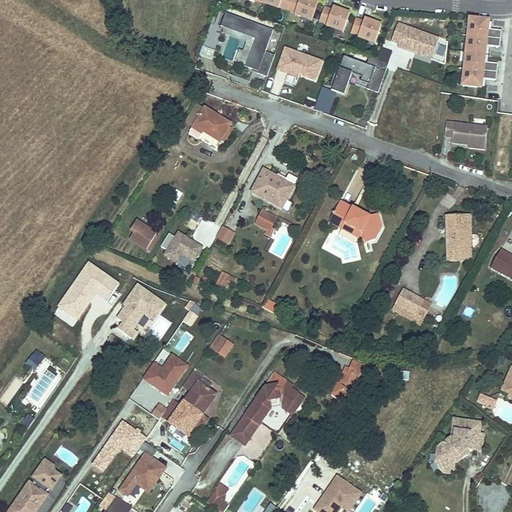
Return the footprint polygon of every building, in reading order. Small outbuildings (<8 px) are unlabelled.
[(261,0),(261,3),(278,9),(279,8),(281,0),(261,0)] [(281,0),(279,8),(295,14),(299,0),(281,0)] [(319,0),(317,0),(299,0),(295,14),(294,15),(311,21),(319,0)] [(350,12),(333,6),(332,9),(326,25),(325,26),(342,33),(350,12)] [(318,22),(326,25),(332,9),(324,7),(318,22)] [(252,74),(268,79),(276,57),(266,54),(274,32),(226,15),(221,28),(225,29),(223,35),(247,44),(244,53),(240,52),(236,64),(246,67),(245,69),(253,71),(252,74)] [(381,23),(364,17),(363,20),(358,36),(357,38),(374,44),(381,23)] [(490,19),(468,17),(461,86),(482,89),(483,79),(485,63),(487,46),(489,30),(490,19)] [(350,33),(358,36),(363,20),(356,18),(350,33)] [(441,43),(400,28),(394,44),(401,47),(400,50),(417,56),(419,53),(435,59),(441,43)] [(501,31),(489,30),(487,46),(499,47),(501,31)] [(373,46),(364,42),(362,48),(370,52),(373,46)] [(316,85),(324,62),(285,47),(277,70),(316,85)] [(203,48),(201,57),(214,60),(216,51),(203,48)] [(435,59),(419,53),(417,56),(434,62),(435,59)] [(368,92),(379,96),(389,67),(370,60),(368,67),(345,59),(341,71),(338,70),(331,90),(334,91),(333,93),(345,98),(353,76),(363,80),(362,84),(370,87),(368,92)] [(497,64),(485,63),(483,79),(496,80),(497,64)] [(200,105),(189,120),(196,125),(207,109),(200,105)] [(196,125),(194,128),(203,134),(205,131),(220,141),(223,143),(232,130),(229,128),(231,125),(207,109),(196,125)] [(489,129),(448,125),(446,139),(454,139),(454,145),(472,147),(487,149),(489,129)] [(274,180),(277,175),(264,167),(250,192),(281,208),(292,190),(274,180)] [(295,184),(277,175),(274,180),(292,190),(295,184)] [(342,200),(340,203),(351,209),(353,206),(342,200)] [(340,203),(330,222),(342,228),(343,225),(360,234),(365,246),(374,243),(382,229),(379,212),(370,215),(353,206),(351,209),(340,203)] [(185,225),(194,231),(203,216),(193,210),(185,225)] [(260,211),(254,223),(268,231),(275,220),(260,211)] [(445,218),(446,236),(451,236),(451,241),(446,242),(448,258),(472,256),(470,217),(445,218)] [(157,233),(136,220),(125,237),(146,250),(157,233)] [(342,228),(330,222),(328,225),(340,232),(342,228)] [(342,228),(340,232),(356,241),(360,234),(343,225),(342,228)] [(235,233),(222,227),(217,238),(229,244),(235,233)] [(193,241),(178,232),(163,255),(178,264),(183,256),(192,262),(202,247),(193,241)] [(511,259),(498,252),(488,268),(511,282),(511,259)] [(473,262),(472,256),(448,258),(448,264),(473,262)] [(224,290),(231,277),(221,272),(215,285),(224,290)] [(156,322),(167,302),(135,285),(114,323),(118,326),(114,333),(130,342),(145,316),(156,322)] [(401,291),(393,306),(407,315),(416,299),(401,291)] [(265,299),(260,307),(272,313),(276,305),(265,299)] [(414,318),(423,303),(416,299),(407,315),(414,318)] [(184,322),(190,326),(195,318),(189,314),(184,322)] [(222,347),(213,361),(218,364),(227,350),(222,347)] [(25,366),(35,372),(44,359),(34,352),(25,366)] [(169,398),(190,367),(171,355),(162,368),(154,363),(142,381),(169,398)] [(330,394),(345,407),(374,373),(359,360),(330,394)] [(511,367),(502,390),(511,394),(509,398),(511,398),(511,367)] [(217,396),(198,383),(187,399),(183,405),(201,417),(202,417),(217,396)] [(292,393),(281,385),(264,387),(244,416),(257,424),(269,408),(268,403),(269,397),(275,395),(278,400),(279,405),(283,407),(292,393)] [(290,412),(300,398),(292,393),(283,407),(290,412)] [(482,394),(479,401),(489,405),(492,398),(482,394)] [(489,405),(488,407),(495,410),(499,401),(492,398),(489,405)] [(173,400),(161,417),(188,436),(201,417),(183,405),(182,406),(173,400)] [(27,415),(22,426),(30,430),(35,418),(27,415)] [(201,417),(188,436),(194,440),(207,421),(202,417),(201,417)] [(455,463),(454,461),(466,451),(468,450),(481,450),(482,434),(478,434),(479,423),(451,421),(450,440),(439,449),(439,459),(443,463),(442,472),(445,476),(451,476),(454,473),(455,465),(455,463)] [(239,423),(230,436),(242,444),(251,431),(239,423)] [(144,444),(141,450),(155,456),(158,450),(144,444)] [(466,451),(454,461),(455,463),(455,465),(469,454),(466,451)] [(149,495),(168,469),(145,453),(118,492),(134,503),(143,491),(149,495)] [(241,463),(233,473),(239,477),(247,467),(241,463)] [(53,475),(40,466),(29,481),(42,490),(53,475)] [(336,476),(313,511),(312,511),(340,511),(343,510),(346,511),(352,511),(364,493),(336,476)] [(7,511),(36,511),(46,498),(26,485),(7,511)] [(214,490),(210,495),(220,502),(220,494),(214,490)] [(108,493),(98,508),(104,511),(114,498),(108,493)] [(210,495),(204,504),(216,511),(223,511),(227,507),(220,502),(210,495)] [(129,511),(131,509),(114,498),(104,511),(129,511)]
